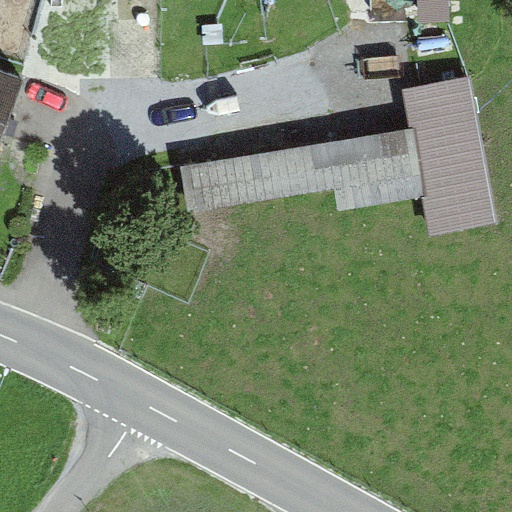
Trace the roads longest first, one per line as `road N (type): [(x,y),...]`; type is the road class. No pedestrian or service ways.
road 1 (track): [(0,34),(58,62),(77,90),(116,103),(219,109),(328,96),(411,99)]
road 2 (tertiary): [(337,511),(146,404),(0,335)]
road 3 (track): [(116,103),(20,343)]
